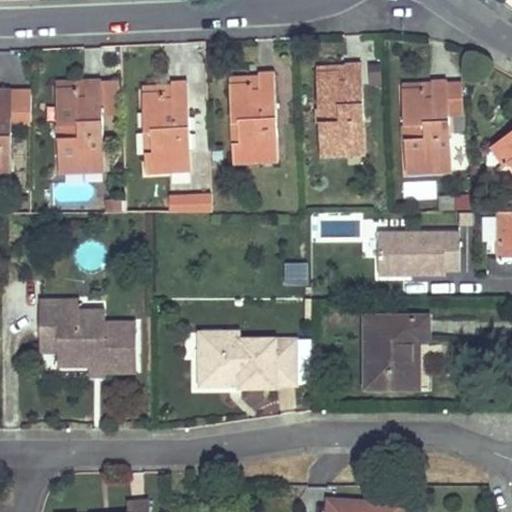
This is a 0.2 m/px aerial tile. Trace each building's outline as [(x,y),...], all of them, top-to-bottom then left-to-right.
[(368,155),(362,64),(347,66),(349,83),(341,83),(341,72),(319,72),(319,73),(323,157),(368,155)] [(349,83),(347,66),(346,66),(318,66),(319,72),(341,72),(341,83),(349,83)] [(381,82),(379,66),(371,66),(370,66),(372,81),(372,82),(381,82)] [(279,163),(276,74),(260,74),(260,78),(261,94),(254,94),(253,86),(232,87),(231,87),(233,124),(239,124),(241,124),(241,147),(234,147),(235,165),(279,163)] [(261,94),(260,78),(231,80),(231,87),(232,87),(253,86),(254,94),(261,94)] [(405,91),(408,141),(410,175),(454,173),(451,114),(449,86),(449,84),(449,80),(433,82),(433,99),(427,100),(426,90),(405,91)] [(105,173),(103,118),(101,82),(86,83),(87,100),(79,101),(79,91),(56,91),(58,126),(61,126),(62,142),(59,142),(60,174),(105,173)] [(119,116),(117,82),(103,82),(101,82),(103,118),(104,118),(118,116),(119,116)] [(433,99),(433,82),(406,83),(405,83),(405,91),(426,90),(427,100),(433,99)] [(87,100),(86,83),(56,84),(56,91),(79,91),(79,101),(87,100)] [(193,170),(188,84),(174,85),(174,87),(175,101),(175,102),(169,102),(168,102),(167,96),(144,97),(147,133),(154,133),(155,154),(155,155),(147,155),(149,173),(193,170)] [(465,112),(464,84),(449,84),(449,86),(451,114),(465,112)] [(175,101),(174,87),(173,87),(144,89),(144,97),(167,96),(168,102),(169,102),(175,102),(175,101)] [(0,180),(11,181),(11,91),(0,91),(0,180)] [(241,147),(241,124),(239,124),(233,124),(234,147),(241,147)] [(511,192),(511,132),(492,147),(506,167),(497,173),(511,192)] [(155,154),(154,133),(147,133),(147,154),(147,155),(155,155),(155,154)] [(215,214),(214,196),(193,196),(193,214),(215,214)] [(123,212),(123,201),(108,201),(108,213),(123,212)] [(511,211),(500,212),(500,259),(492,259),(492,275),(511,274),(511,211)] [(457,266),(456,235),(415,235),(415,266),(457,266)] [(107,324),(81,324),(81,311),(81,301),(41,302),(41,331),(59,331),(59,355),(59,369),(91,369),(105,369),(105,373),(138,373),(138,324),(107,324)] [(107,311),(81,311),(81,324),(107,324),(107,311)] [(431,386),(430,318),(369,317),(368,387),(431,386)] [(225,330),(202,329),(202,339),(225,340),(225,330)] [(299,337),(243,337),(243,330),(225,330),(225,340),(202,339),(202,383),(227,383),(227,378),(241,378),(241,383),(241,386),(278,386),(278,383),(299,383),(299,337)] [(59,355),(59,331),(41,331),(41,355),(59,355)] [(129,511),(149,511),(149,501),(129,503),(129,511)]
